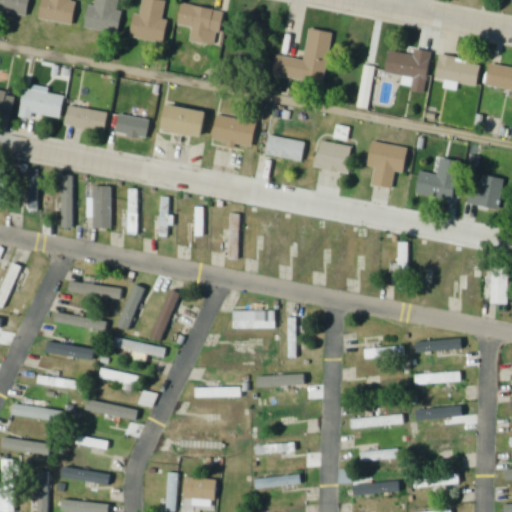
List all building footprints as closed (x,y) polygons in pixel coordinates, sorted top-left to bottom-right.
[(0,0),(0,11),(29,17),(32,0),(0,0)] [(75,26),(79,0),(77,0),(44,0),(41,20),(75,26)] [(124,12),(119,11),(121,0),(97,0),(96,7),(91,6),(87,29),(121,34),(124,12)] [(171,1),(163,0),(143,0),(141,15),(136,14),(132,38),(164,43),(171,1)] [(186,4),(179,38),(219,46),(226,12),(216,10),(186,4)] [(277,56),(273,75),(324,85),(334,33),(311,28),(305,61),(277,56)] [(433,52),(417,51),(416,55),(390,52),(388,75),(431,79),(433,52)] [(484,63),(442,57),(438,81),(480,87),(484,63)] [(511,67),(492,63),(487,84),(511,89),(511,67)] [(376,110),(377,67),(363,66),(362,110),(376,110)] [(28,86),(22,115),(62,122),(67,97),(49,94),(50,91),(28,86)] [(0,113),(14,117),(18,95),(0,91),(0,113)] [(106,134),(111,114),(72,106),(67,125),(106,134)] [(207,138),(211,113),(170,106),(166,131),(207,138)] [(153,120),(121,116),(118,136),(150,141),(153,120)] [(255,150),(260,125),(219,117),(215,142),(255,150)] [(271,136),(267,156),(302,163),(306,143),(271,136)] [(318,169),(351,175),(355,148),(322,142),(318,169)] [(407,174),(411,148),(374,143),(370,168),(377,169),(375,187),(394,190),(397,172),(407,174)] [(421,172),(417,193),(454,200),(462,161),(442,157),(439,175),(421,172)] [(8,168),(0,167),(0,205),(8,206),(8,168)] [(40,170),(29,170),(29,205),(40,205),(40,170)] [(500,213),(506,179),(483,175),(482,185),(473,184),(469,207),(500,213)] [(76,177),(65,177),(65,229),(76,229),(76,177)] [(114,230),(114,187),(96,187),(96,230),(114,230)] [(141,189),(131,189),(131,236),(141,236),(141,189)] [(172,198),(162,198),(161,238),(171,238),(172,198)] [(208,250),(208,206),(197,206),(197,250),(208,250)] [(265,270),(276,270),(276,218),(265,218),(265,270)] [(299,269),(309,269),(309,222),(299,222),(299,269)] [(410,243),(400,243),(400,290),(410,290),(410,243)] [(375,273),(375,244),(364,244),(364,273),(375,273)] [(464,300),(472,300),(472,258),(464,258),(464,300)] [(511,306),(511,270),(495,270),(495,306),(511,306)] [(72,295),(123,301),(124,289),(73,283),(72,295)] [(153,336),(163,341),(183,295),(174,291),(153,336)] [(279,330),(279,311),(236,311),(236,330),(279,330)] [(168,350),(118,338),(116,349),(136,353),(134,360),(147,363),(148,355),(166,359),(168,350)] [(255,346),(235,346),(235,352),(224,352),(224,363),(278,363),(278,353),(255,353),(255,346)] [(367,359),(406,359),(406,348),(367,349),(367,359)] [(133,392),(134,386),(143,388),(145,378),(104,369),(101,379),(122,384),(121,389),(133,392)] [(463,384),(463,374),(417,374),(417,384),(463,384)] [(33,386),(78,392),(79,382),(34,376),(33,386)] [(244,388),(197,388),(197,399),(244,399),(244,388)] [(155,409),(159,395),(145,391),(142,406),(155,409)] [(87,411),(138,423),(140,411),(90,400),(87,411)] [(68,424),(69,412),(15,405),(13,417),(68,424)] [(304,419),(303,408),(259,409),(259,420),(304,419)] [(415,411),(416,422),(462,418),(461,408),(415,411)] [(352,420),(353,430),(406,425),(405,415),(352,420)] [(71,445),(110,452),(112,442),(73,435),(71,445)] [(258,457),(304,451),(303,440),(256,447),(258,457)] [(460,453),(460,443),(417,443),(418,453),(460,453)] [(401,460),(401,450),(362,452),(363,463),(401,460)] [(110,477),(65,469),(63,479),(108,487),(110,477)] [(342,485),(355,485),(355,470),(342,470),(342,485)] [(32,473),(31,511),(50,511),(50,473),(32,473)] [(427,489),(463,485),(462,473),(425,477),(427,489)] [(168,511),(179,511),(179,474),(168,474),(168,511)] [(305,486),(304,476),(257,480),(258,490),(305,486)] [(367,479),(368,486),(360,487),(361,498),(394,494),(393,485),(378,487),(377,478),(367,479)] [(219,480),(187,479),(186,499),(218,501),(219,480)] [(0,511),(16,511),(16,488),(0,488),(0,511)] [(106,511),(107,505),(66,501),(65,511),(106,511)]
